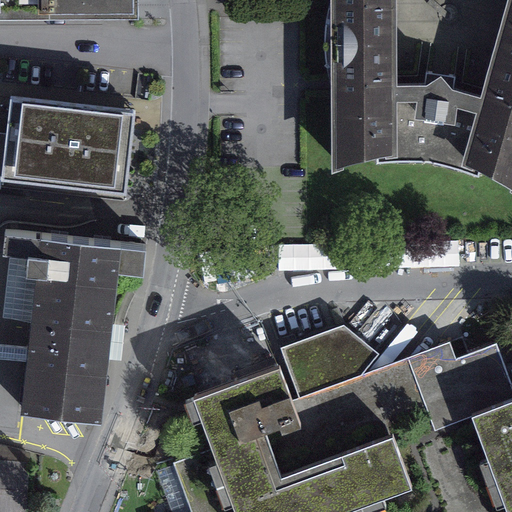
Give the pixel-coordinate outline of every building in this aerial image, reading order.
[(0,0),(0,16),(136,16),(136,0),(0,0)] [(376,160),(427,159),(477,174),(479,162),(511,181),(511,0),(507,0),(485,93),(454,86),(440,72),(422,81),(390,80),(390,0),(335,0),(335,160),(375,150),(376,160)] [(157,89),(32,84),(30,130),(0,129),(0,183),(154,189),(157,89)] [(5,236),(3,257),(28,261),(26,279),(36,280),(21,415),(102,425),(119,276),(143,278),(146,251),(5,236)] [(511,511),(511,353),(506,337),(462,353),(453,330),(305,385),(292,349),(195,385),(214,436),(176,450),(197,505),(178,511),(511,511)] [(0,511),(26,511),(30,453),(0,443),(0,511)]
